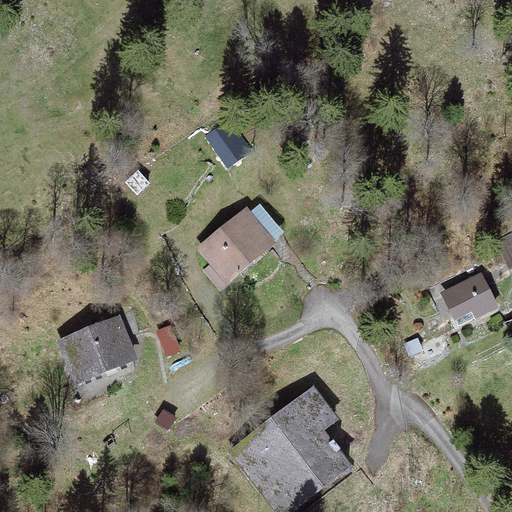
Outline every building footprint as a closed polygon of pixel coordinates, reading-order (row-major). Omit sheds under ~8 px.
[(241,155),(223,128),(210,138),(229,164),(241,155)] [(259,257),(257,254),(277,238),(268,226),(259,233),(245,216),(203,251),(214,263),(206,270),(221,289),(259,257)] [(511,268),(511,232),(497,238),(510,269),(511,268)] [(494,308),(480,278),(444,296),(459,326),(494,308)] [(132,361),(117,322),(61,344),(77,383),(132,361)] [(313,392),(232,454),(274,509),(297,491),(305,502),(348,469),(320,432),(335,421),(313,392)]
